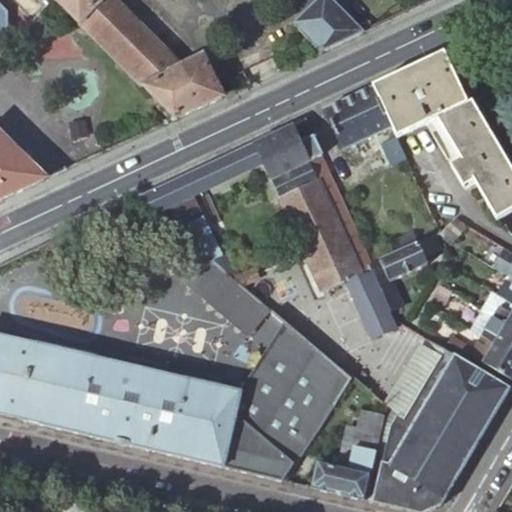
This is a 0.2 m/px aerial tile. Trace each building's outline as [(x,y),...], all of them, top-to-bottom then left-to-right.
[(53,0),(175,121),(223,99),(202,57),(181,67),(113,0),(53,0)] [(363,34),(329,0),(295,0),(291,5),(302,16),(293,25),(321,54),(363,34)] [(443,57),(373,88),(392,129),(397,139),(430,123),(454,164),(450,167),(463,189),(468,186),(469,190),(475,187),(495,221),(511,211),(511,173),(470,104),(466,106),(443,57)] [(392,129),(373,88),(324,111),(343,152),(392,129)] [(170,228),(184,239),(194,248),(243,288),(254,283),(251,278),(257,275),(255,270),(238,277),(227,253),(220,256),(197,207),(176,216),(171,207),(263,164),(322,292),(346,281),(369,270),(371,269),(380,265),(342,184),(323,193),(308,163),(322,156),(305,120),(136,199),(170,228)] [(0,202),(46,181),(0,135),(0,202)] [(407,160),(397,139),(384,145),(395,166),(407,160)] [(118,208),(122,217),(128,218),(136,220),(140,214),(127,204),(118,208)] [(181,242),(184,239),(170,228),(136,220),(128,218),(126,226),(181,242)] [(456,220),(442,235),(451,244),(468,227),(456,220)] [(400,255),(420,246),(415,235),(395,244),(400,255)] [(434,248),(430,241),(420,246),(400,255),(380,265),(371,269),(379,284),(390,279),(392,284),(430,266),(424,253),(434,248)] [(243,288),(194,248),(171,275),(248,338),(271,311),(243,288)] [(511,278),(511,252),(506,249),(495,268),(511,278)] [(397,329),(369,270),(346,281),(373,340),(397,329)] [(391,293),(385,296),(393,314),(400,310),(391,293)] [(511,315),(511,314),(511,303),(493,293),(482,311),(488,315),(493,317),(499,307),(511,315)] [(485,320),(488,315),(482,311),(474,306),(469,315),(483,323),(485,320)] [(493,317),(511,328),(511,314),(511,315),(499,307),(493,317)] [(495,344),(511,354),(511,328),(493,317),(488,315),(485,320),(490,323),(488,327),(500,335),(495,344)] [(473,336),(480,335),(463,324),(460,328),(473,336)] [(242,392),(0,336),(0,414),(125,444),(224,468),(283,481),(354,380),(288,326),(242,392)] [(488,327),(482,336),(495,344),(500,335),(488,327)] [(450,343),(511,380),(511,354),(495,344),(489,352),(477,345),(475,349),(454,336),(450,343)] [(391,427),(373,504),(408,511),(429,511),(441,507),(511,389),(455,356),(413,424),(400,415),(391,427)] [(320,463),(313,489),(367,502),(386,418),(366,412),(361,432),(352,430),(344,459),(338,458),(336,467),(320,463)]
